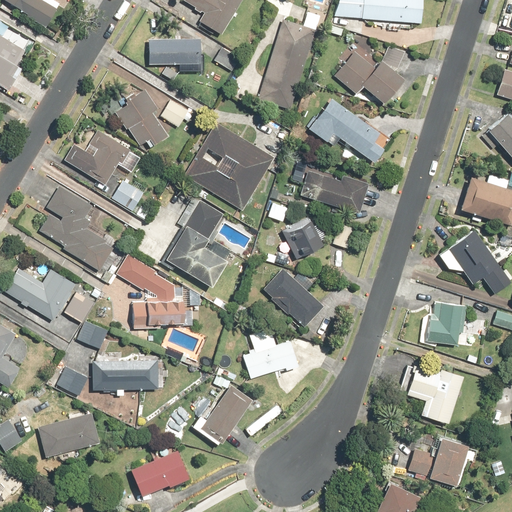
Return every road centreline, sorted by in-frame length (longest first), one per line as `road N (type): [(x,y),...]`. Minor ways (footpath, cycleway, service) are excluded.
road 1 (residential): [(283,480),(315,446),(360,366),(477,0)]
road 2 (residential): [(116,0),(0,190)]
